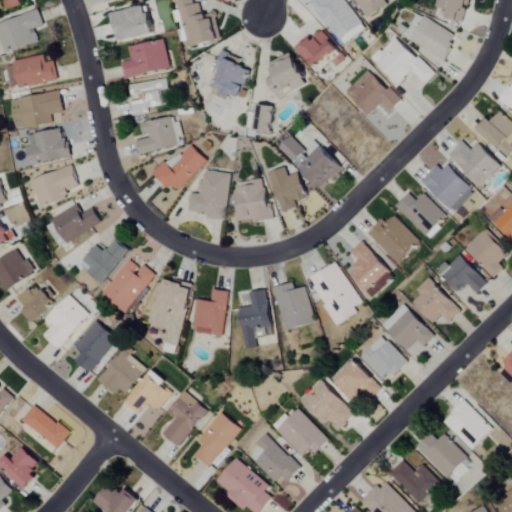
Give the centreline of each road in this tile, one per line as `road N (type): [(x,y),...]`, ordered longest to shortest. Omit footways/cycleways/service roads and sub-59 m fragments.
road 1 (residential): [(246,259),(304,243),(417,138),(472,80),(497,37),(504,0)]
road 2 (residential): [(246,259),(181,247),(132,208),(102,156),(94,88),(68,0)]
road 3 (residential): [(306,511),(511,303)]
road 4 (residential): [(203,511),(0,340)]
